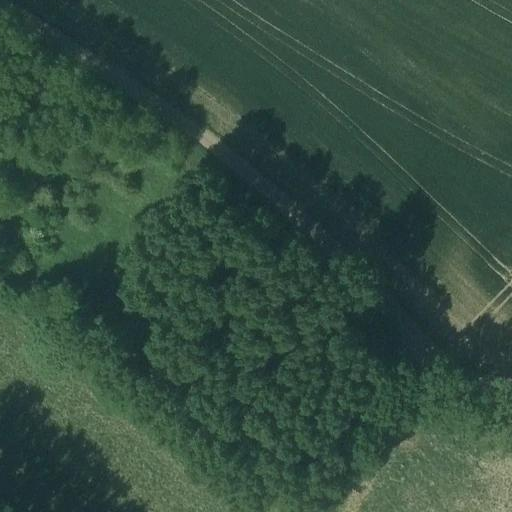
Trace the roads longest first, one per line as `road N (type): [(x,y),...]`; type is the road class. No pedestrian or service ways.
road 1 (track): [(511,388),(440,366),(284,206),(185,128),(0,5)]
road 2 (track): [(308,511),(350,410),(412,338)]
